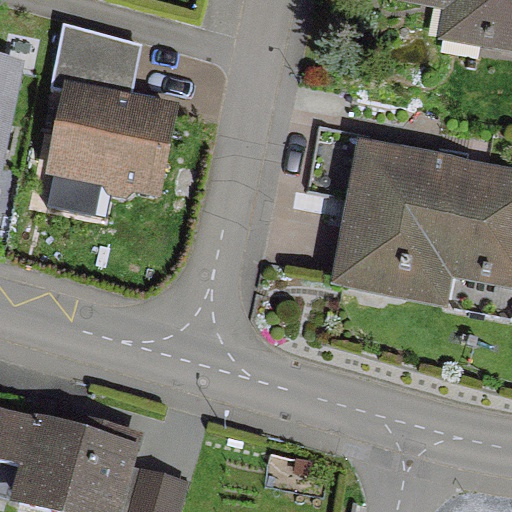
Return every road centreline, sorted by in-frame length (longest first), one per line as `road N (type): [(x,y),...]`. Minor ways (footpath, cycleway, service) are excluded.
road 1 (residential): [(195,360),(276,0)]
road 2 (residential): [(414,429),(195,360)]
road 3 (residential): [(195,360),(0,310)]
